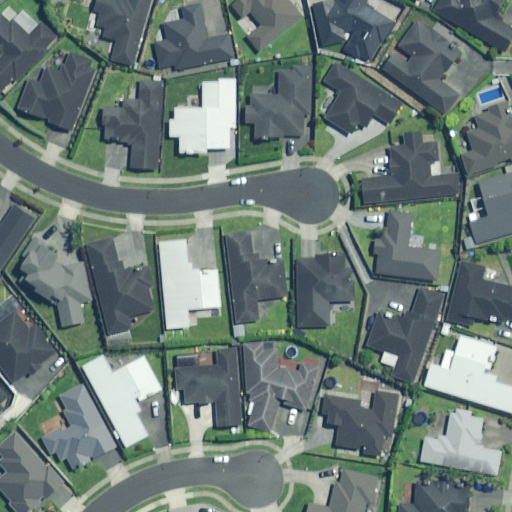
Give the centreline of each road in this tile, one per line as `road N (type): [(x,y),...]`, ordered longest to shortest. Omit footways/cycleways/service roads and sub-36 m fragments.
road 1 (residential): [(0,140),(34,167),(113,198),(314,196)]
road 2 (residential): [(111,511),(156,481),(204,470),(265,472)]
